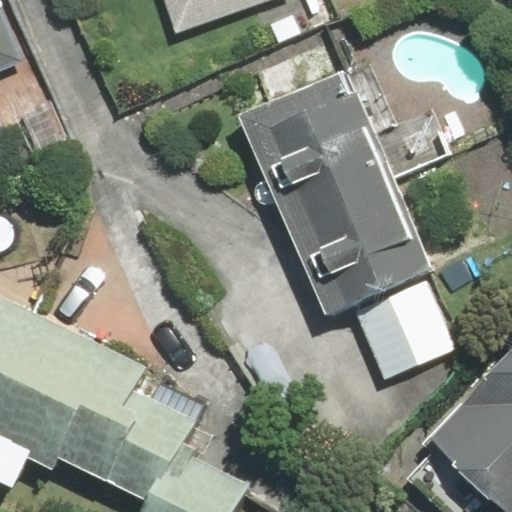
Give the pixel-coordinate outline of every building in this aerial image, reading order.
[(0,0),(0,78),(32,65),(3,0),(0,0)] [(173,0),(185,31),(268,0),(173,0)] [(356,68),(248,113),(333,316),(441,271),(356,68)] [(432,279),(358,309),(389,383),(463,353),(432,279)] [(0,294),(0,440),(152,510),(151,511),(239,511),(252,485),(186,454),(201,420),(137,391),(150,363),(0,294)] [(511,365),(442,440),(511,505),(511,365)] [(346,378),(311,395),(346,467),(380,451),(346,378)]
